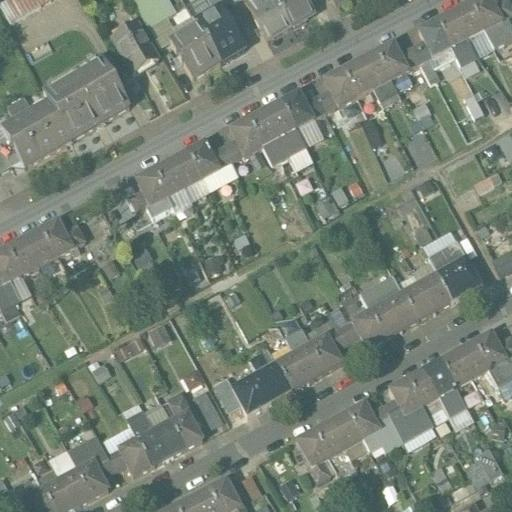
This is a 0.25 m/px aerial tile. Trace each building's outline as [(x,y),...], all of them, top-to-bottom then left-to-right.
[(12,0),(0,7),(0,8),(11,27),(58,0),(12,0)] [(242,2),(240,0),(224,0),(230,9),(242,2)] [(271,0),(258,0),(243,9),(266,48),(291,33),(271,0)] [(271,0),(291,33),(292,32),(293,33),(306,26),(305,25),(315,19),(303,0),(271,0)] [(328,0),(335,12),(355,0),(328,0)] [(487,1),(470,10),(484,38),(494,55),(511,45),(511,35),(506,25),(511,22),(511,15),(507,5),(494,12),(487,1)] [(154,15),(148,7),(137,14),(148,33),(176,16),(170,6),(154,15)] [(470,10),(453,19),(467,46),(484,38),(470,10)] [(244,57),(221,18),(219,15),(196,28),(220,70),(244,57)] [(453,19),(436,27),(451,55),(467,46),(453,19)] [(196,28),(192,22),(183,28),(188,37),(170,47),(192,86),(207,77),(207,78),(220,70),(196,28)] [(425,49),(412,55),(420,71),(430,90),(437,86),(433,77),(455,65),(450,55),(451,55),(436,27),(418,37),(425,49)] [(157,65),(136,28),(111,42),(132,79),(157,65)] [(393,50),(375,59),(390,87),(391,87),(408,78),(408,77),(420,71),(412,55),(399,62),(393,50)] [(390,87),(375,59),(359,68),(373,96),(379,107),(396,98),(391,87),(390,87)] [(373,96),(359,68),(342,77),(356,105),(373,96)] [(130,113),(105,69),(90,78),(85,70),(69,79),(72,84),(57,93),(59,96),(46,103),(49,108),(71,147),(130,113)] [(342,77),(324,86),(330,98),(318,105),(326,120),(338,114),(356,105),(342,77)] [(483,120),(472,99),(463,103),(474,124),(483,120)] [(318,105),(305,111),(299,100),(281,109),(296,137),(313,127),(326,120),(318,105)] [(32,118),(24,104),(8,113),(16,127),(3,135),(9,146),(0,151),(12,171),(21,166),(25,174),(71,147),(49,108),(32,118)] [(281,109),(264,118),(279,146),(288,163),(305,154),(296,137),(281,109)] [(264,118),(248,127),(262,154),(279,146),(264,118)] [(248,127),(230,136),(236,148),(224,155),(232,170),(244,163),(244,164),(262,154),(248,127)] [(417,169),(433,161),(418,135),(403,144),(417,169)] [(511,139),(503,144),(511,161),(511,139)] [(505,171),(511,168),(511,166),(502,145),(490,150),(495,163),(500,160),(505,171)] [(205,149),(187,159),(202,186),(219,177),(219,176),(211,161),(205,149)] [(0,151),(0,150),(0,178),(12,171),(0,151)] [(224,155),(211,161),(219,176),(232,170),(224,155)] [(187,159),(170,168),(185,195),(202,186),(187,159)] [(170,168),(154,176),(168,204),(185,195),(170,168)] [(154,176),(136,186),(142,198),(150,213),(150,214),(168,204),(154,176)] [(496,178),(473,189),(478,199),(501,187),(496,178)] [(142,198),(129,205),(137,220),(150,213),(142,198)] [(64,239),(58,227),(40,236),(55,264),(85,248),(77,232),(64,239)] [(55,264),(40,236),(23,245),(38,273),(55,264)] [(475,257),(468,244),(458,249),(466,263),(475,257)] [(38,273),(23,245),(6,254),(21,282),(38,273)] [(482,292),(456,246),(427,262),(431,268),(437,280),(436,281),(451,308),(451,309),(482,292)] [(6,254),(0,257),(0,315),(0,316),(19,305),(10,288),(21,282),(6,254)] [(511,265),(510,262),(499,268),(506,281),(511,278),(511,265)] [(451,308),(436,281),(437,280),(431,268),(413,278),(418,290),(419,290),(434,317),(451,308)] [(402,299),(393,282),(376,291),(401,336),(418,326),(402,299)] [(434,317),(419,290),(418,290),(402,299),(418,326),(434,317)] [(401,336),(376,291),(359,300),(369,318),(384,345),(401,336)] [(369,318),(352,327),(352,328),(339,335),(348,350),(360,343),(367,355),(384,345),(369,318)] [(59,343),(48,325),(39,331),(50,348),(59,343)] [(339,335),(327,341),(309,351),(325,378),(342,368),(336,357),(348,350),(339,335)] [(511,346),(510,343),(497,350),(491,339),(473,348),(489,376),(488,376),(498,393),(511,385),(511,346)] [(15,340),(7,345),(17,360),(25,355),(15,340)] [(489,376),(473,348),(457,357),(472,385),(488,376),(489,376)] [(325,378),(309,351),(293,360),(308,387),(325,378)] [(457,357),(440,367),(455,394),(472,385),(457,357)] [(276,369),(269,373),(261,360),(249,367),(262,390),(257,393),(261,400),(268,396),(274,406),(291,397),(276,369)] [(293,360),(276,369),(291,397),(308,387),(293,360)] [(455,394),(440,367),(424,376),(439,403),(442,408),(445,406),(442,401),(455,394)] [(439,403),(424,376),(407,385),(422,413),(421,413),(426,422),(444,412),(442,408),(439,403)] [(407,385),(389,395),(396,407),(383,413),(392,429),(404,422),(405,422),(421,413),(422,413),(407,385)] [(250,410),(241,395),(233,399),(242,415),(250,410)] [(221,426),(204,396),(194,402),(211,432),(221,426)] [(199,434),(180,398),(168,405),(177,423),(170,427),(185,455),(202,446),(197,435),(199,434)] [(383,413),(371,420),(364,409),(347,418),(362,446),(378,437),(384,448),(398,440),(392,429),(383,413)] [(168,464),(153,436),(144,418),(127,427),(136,445),(151,472),(168,464)] [(347,418),(330,428),(346,455),(362,446),(347,418)] [(153,436),(168,464),(185,455),(170,427),(153,436)] [(346,455),(330,428),(314,437),(329,464),(329,465),(338,482),(341,488),(357,478),(345,455),(346,455)] [(314,437),(296,447),(302,457),(295,461),(299,468),(304,466),(317,489),(330,482),(322,468),(329,465),(329,464),(314,437)] [(136,445),(119,454),(106,461),(115,477),(127,470),(133,482),(151,472),(136,445)] [(75,511),(90,504),(76,476),(77,476),(68,458),(67,458),(49,467),(54,476),(59,485),(73,511),(75,511)] [(106,461),(94,467),(77,476),(76,476),(90,504),(108,495),(102,483),(115,477),(106,461)] [(462,488),(451,469),(442,475),(452,493),(453,494),(462,488)] [(442,475),(440,473),(432,478),(442,498),(452,493),(442,475)] [(59,485),(54,476),(37,485),(42,494),(51,511),(73,511),(59,485)] [(262,499),(251,480),(241,486),(252,505),(262,499)] [(51,511),(42,494),(35,498),(28,484),(15,490),(17,495),(26,511),(51,511)] [(242,511),(234,495),(232,496),(226,485),(208,494),(217,511),(242,511)] [(217,511),(208,494),(192,503),(196,511),(217,511)] [(26,511),(17,495),(3,502),(7,511),(26,511)] [(196,511),(192,503),(175,511),(174,511),(196,511)]
